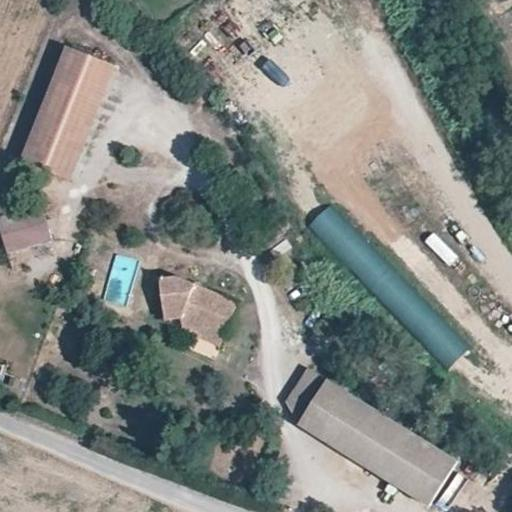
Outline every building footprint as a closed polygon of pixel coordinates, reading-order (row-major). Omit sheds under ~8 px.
[(23,168),(72,187),(119,66),(70,47),(23,168)] [(310,228),(450,369),(472,347),(333,205),(310,228)] [(0,224),(0,228),(8,258),(53,245),(44,212),(0,224)] [(240,304),(178,279),(162,283),(171,321),(184,319),(226,336),(240,304)] [(226,336),(184,319),(180,328),(222,346),(226,336)] [(333,383),(305,366),(284,400),(305,428),(333,383)] [(461,462),(333,383),(305,428),(433,507),(461,462)]
